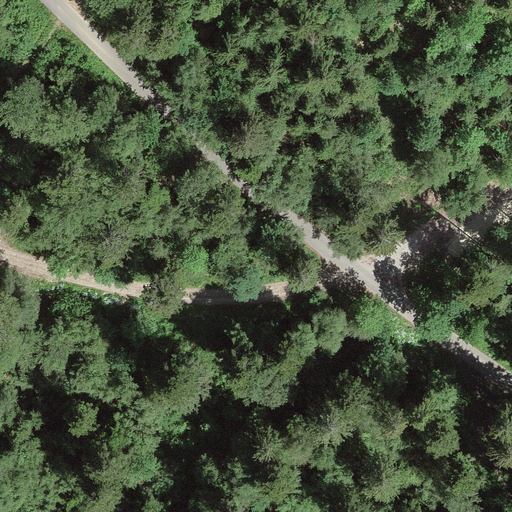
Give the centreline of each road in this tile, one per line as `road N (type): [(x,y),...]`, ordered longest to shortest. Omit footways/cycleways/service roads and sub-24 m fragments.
road 1 (track): [(54,0),(158,104),(511,385)]
road 2 (track): [(511,184),(360,270),(262,300),(183,297),(0,249)]
